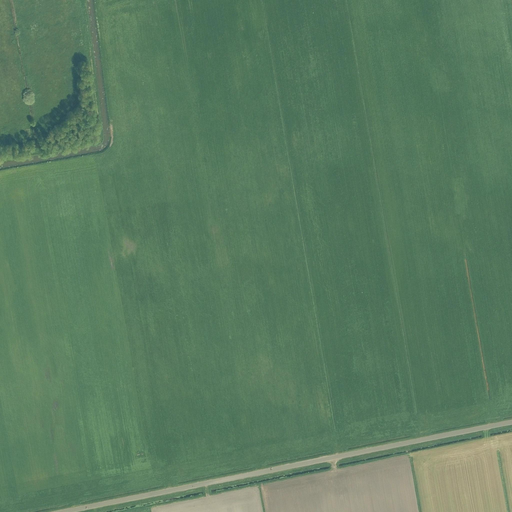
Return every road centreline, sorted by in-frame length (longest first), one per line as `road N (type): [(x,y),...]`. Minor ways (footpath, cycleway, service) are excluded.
road 1 (unclassified): [(66,511),(511,422)]
road 2 (track): [(82,0),(98,133),(0,158)]
